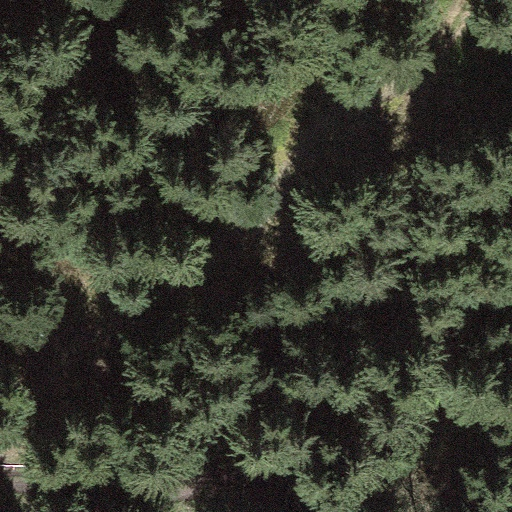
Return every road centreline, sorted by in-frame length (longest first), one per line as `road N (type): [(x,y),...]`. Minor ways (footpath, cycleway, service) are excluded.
road 1 (track): [(0,470),(386,96),(447,79),(474,0)]
road 2 (track): [(308,511),(186,483),(0,470)]
